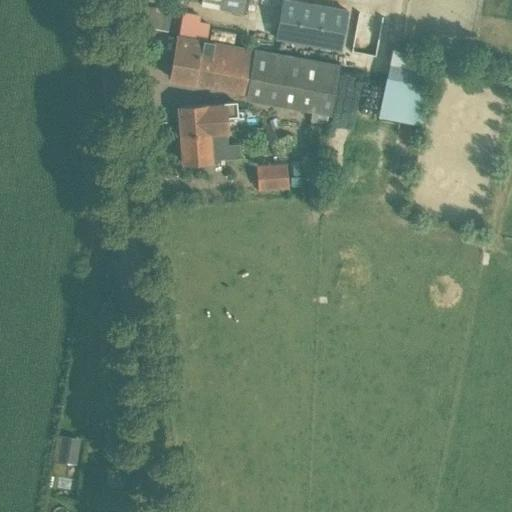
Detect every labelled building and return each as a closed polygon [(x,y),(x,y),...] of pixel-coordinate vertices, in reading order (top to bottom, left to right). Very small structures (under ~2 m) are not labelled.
[(201,0),(201,5),(243,13),(245,0),(201,0)] [(293,0),(283,0),(277,38),(340,49),(347,10),(293,0)] [(168,29),(173,10),(146,2),(140,21),(168,29)] [(329,107),(337,64),(179,35),(171,78),(329,107)] [(358,112),(416,121),(422,79),(386,74),(385,83),(363,80),(358,112)] [(213,131),(225,131),(224,115),(236,114),(235,101),(178,105),(180,134),(213,131)] [(213,131),(180,134),(182,160),(239,156),(238,143),(226,144),(225,131),(213,131)] [(288,187),(286,162),(256,164),(258,189),(288,187)] [(57,465),(80,467),(83,435),(60,432),(57,465)]
